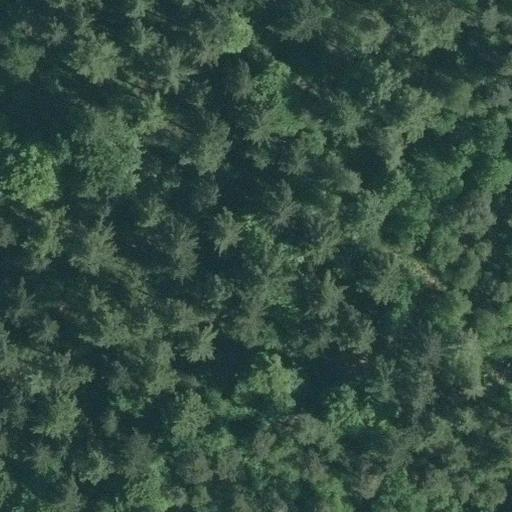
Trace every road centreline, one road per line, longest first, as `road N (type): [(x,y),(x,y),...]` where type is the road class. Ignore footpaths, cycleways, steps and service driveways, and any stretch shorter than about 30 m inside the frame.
road 1 (track): [(116,511),(250,359),(276,303),(295,242),(338,0)]
road 2 (track): [(0,285),(34,253),(202,142),(449,0)]
